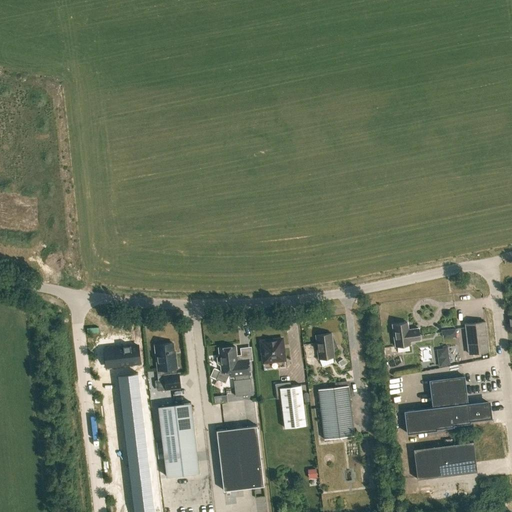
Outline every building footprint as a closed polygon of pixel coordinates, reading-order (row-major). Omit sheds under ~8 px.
[(465,324),(469,354),(488,351),(485,322),(465,324)] [(410,344),(410,341),(420,340),(418,328),(408,329),(407,323),(392,325),(395,346),(410,344)] [(315,335),(318,359),(334,357),(331,333),(315,335)] [(262,355),(263,363),(284,360),(282,339),(260,341),(261,349),(260,349),(261,355),(262,355)] [(165,380),(156,381),(157,388),(158,390),(180,388),(178,374),(177,374),(175,357),(174,357),(173,343),(155,346),(158,370),(163,370),(165,380)] [(110,348),(112,366),(140,363),(137,345),(110,348)] [(248,374),(250,374),(248,360),(237,361),(235,346),(219,348),(220,356),(218,356),(217,358),(218,363),(219,365),(221,365),(221,370),(219,371),(216,379),(225,383),(228,375),(233,375),(233,376),(235,376),(235,380),(233,380),(234,390),(235,390),(235,396),(241,395),(243,395),(243,396),(244,396),(247,397),(248,394),(252,394),(250,378),(248,378),(248,374)] [(456,346),(449,347),(451,358),(458,357),(456,346)] [(438,350),(440,360),(451,358),(448,348),(438,350)] [(138,373),(118,375),(120,398),(141,396),(138,373)] [(404,411),(407,433),(436,430),(436,428),(453,426),(453,425),(469,423),(469,421),(491,418),(489,403),(468,406),(464,376),(429,381),(433,408),(404,411)] [(281,398),(285,428),(306,425),(301,385),(290,387),(290,382),(275,384),(277,399),(281,398)] [(318,389),(324,439),(354,435),(348,385),(318,389)] [(141,396),(120,398),(121,408),(142,406),(141,396)] [(191,402),(158,406),(166,477),(199,473),(191,402)] [(142,406),(121,408),(123,418),(143,416),(142,406)] [(143,416),(123,418),(124,428),(144,426),(143,416)] [(216,430),(223,490),(264,486),(256,425),(216,430)] [(144,426),(124,428),(125,438),(145,436),(144,426)] [(145,436),(125,438),(126,448),(147,446),(145,436)] [(413,449),(417,479),(477,472),(473,441),(413,449)] [(375,457),(375,448),(371,448),(371,444),(363,444),(362,457),(375,457)] [(147,446),(126,448),(127,458),(148,456),(147,446)] [(148,456),(127,458),(129,468),(149,466),(148,456)] [(149,466),(129,468),(130,478),(150,475),(149,466)] [(318,469),(309,470),(310,479),(319,478),(318,469)] [(150,475),(130,478),(131,488),(151,485),(150,475)] [(151,485),(131,488),(132,498),(153,495),(151,485)] [(153,495),(132,498),(133,508),(154,505),(153,495)] [(259,511),(268,511),(266,502),(257,504),(259,511)]
